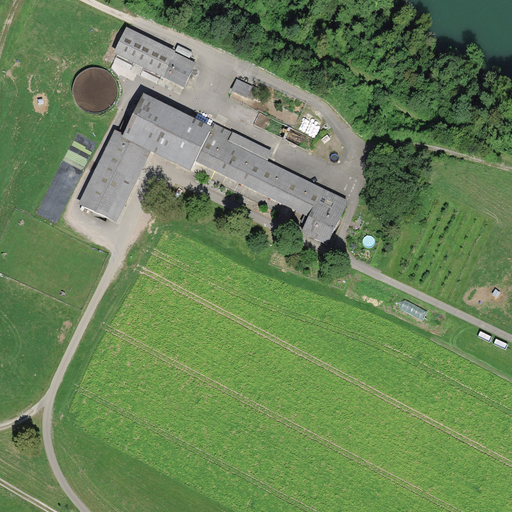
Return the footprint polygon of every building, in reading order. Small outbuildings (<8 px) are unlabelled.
[(175,52),(126,28),(114,54),(183,88),(195,64),(174,54),(175,52)] [(250,98),(252,86),(237,83),(234,95),(250,98)] [(250,99),(255,101),(260,90),(254,88),(250,99)] [(80,205),(116,222),(150,153),(189,174),(195,162),(307,218),(300,235),(328,248),(335,231),(350,200),(267,162),(273,149),(212,121),(208,130),(144,96),(124,137),(115,132),(80,205)] [(405,302),(401,311),(426,320),(429,311),(405,302)]
